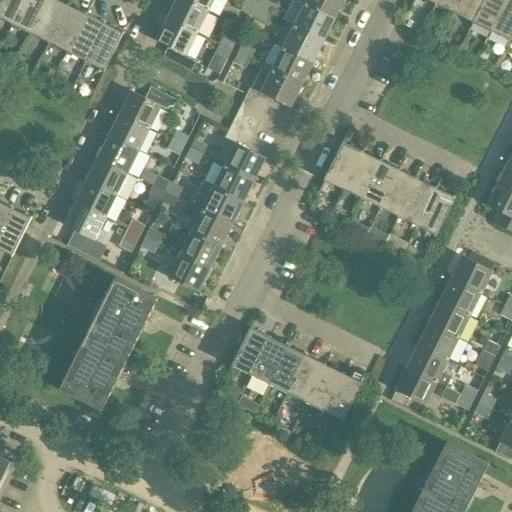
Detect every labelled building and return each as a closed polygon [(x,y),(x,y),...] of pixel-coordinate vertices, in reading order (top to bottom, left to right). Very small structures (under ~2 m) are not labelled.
[(0,0),(0,19),(12,25),(24,0),(0,0)] [(24,0),(12,25),(31,34),(47,0),(24,0)] [(47,0),(31,34),(49,44),(69,3),(61,0),(47,0)] [(189,0),(174,0),(166,16),(196,31),(207,9),(189,0)] [(189,0),(207,9),(211,0),(189,0)] [(240,9),(252,15),(257,6),(245,0),(243,0),(244,0),(240,9)] [(273,2),(269,0),(260,0),(257,6),(269,12),(273,2)] [(307,0),(306,2),(334,16),(342,0),(307,0)] [(436,0),(435,3),(453,12),(459,0),(436,0)] [(459,0),(453,12),(471,21),(481,0),(459,0)] [(481,0),(471,21),(490,30),(504,0),(481,0)] [(511,0),(504,0),(490,30),(508,39),(511,30),(511,0)] [(306,2),(295,25),(323,39),(334,16),(306,2)] [(49,44),(67,53),(87,13),(69,3),(49,44)] [(257,6),(252,15),(264,21),(269,12),(257,6)] [(67,53),(85,62),(105,21),(87,13),(67,53)] [(196,31),(166,16),(156,37),(170,44),(163,58),(192,73),(198,61),(184,54),(196,31)] [(105,21),(85,62),(104,71),(124,31),(105,21)] [(295,25),(284,47),(312,61),(323,39),(295,25)] [(224,33),(219,42),(231,48),(236,39),(224,33)] [(231,48),(219,42),(215,51),(227,57),(231,48)] [(242,42),(238,51),(250,57),(254,48),(242,42)] [(284,47),(273,69),(301,83),(312,61),(284,47)] [(250,57),(238,51),(233,60),(245,66),(250,57)] [(264,66),(253,88),(272,98),(289,107),(301,83),(273,69),(273,70),(264,66)] [(50,69),(45,78),(53,81),(54,78),(56,73),(57,72),(50,69)] [(54,78),(53,81),(63,86),(64,82),(66,78),(56,73),(54,78)] [(129,89),(119,111),(149,126),(159,105),(172,112),(178,101),(151,87),(146,97),(129,89)] [(245,94),(244,97),(267,108),(272,98),(253,88),(249,87),(245,94)] [(244,97),(239,107),(262,118),(267,108),(244,97)] [(239,107),(234,117),(257,129),(262,118),(239,107)] [(119,111),(107,133),(137,148),(149,126),(119,111)] [(229,127),(229,128),(252,139),(257,129),(234,117),(229,127)] [(234,142),(247,149),(252,139),(229,128),(224,137),(234,142)] [(178,130),(174,139),(186,145),(190,136),(178,130)] [(107,133),(96,155),(126,171),(137,148),(107,133)] [(194,138),(189,147),(201,153),(206,143),(194,138)] [(186,145),(174,139),(169,148),(181,154),(186,145)] [(234,142),(223,165),(253,180),(264,157),(247,149),(234,142)] [(324,181),(343,191),(363,151),(344,142),(324,181)] [(201,153),(189,147),(185,156),(197,162),(201,153)] [(343,191),(361,200),(381,161),(363,151),(343,191)] [(96,155),(85,177),(115,193),(126,171),(96,155)] [(511,160),(500,182),(511,187),(511,160)] [(361,200),(380,209),(399,170),(381,161),(361,200)] [(223,165),(212,187),(242,202),(253,180),(223,165)] [(380,209),(398,218),(417,179),(399,170),(380,209)] [(159,175),(154,185),(166,191),(171,181),(159,175)] [(85,177),(74,199),(104,215),(115,193),(85,177)] [(398,218),(416,227),(436,188),(417,179),(398,218)] [(184,188),(171,181),(166,191),(179,197),(184,188)] [(511,187),(500,182),(489,204),(499,210),(493,222),(511,231),(511,187)] [(166,191),(154,185),(148,195),(150,196),(144,209),(152,213),(159,198),(161,200),(166,191)] [(212,187),(201,209),(231,225),(242,202),(212,187)] [(436,188),(416,227),(435,237),(455,198),(436,188)] [(179,197),(166,191),(161,200),(174,206),(179,197)] [(104,215),(74,199),(63,222),(93,237),(104,215)] [(0,233),(13,207),(0,201),(0,233)] [(0,233),(0,250),(12,257),(32,217),(13,207),(0,233)] [(201,209),(190,231),(220,247),(231,225),(201,209)] [(133,219),(129,228),(141,234),(145,224),(133,219)] [(141,234),(129,228),(120,247),(132,253),(141,234)] [(151,228),(147,237),(159,243),(164,235),(151,228)] [(190,231),(179,254),(209,269),(220,247),(190,231)] [(159,243),(147,237),(142,246),(154,253),(159,243)] [(209,269),(179,254),(167,277),(198,292),(209,269)] [(464,255),(453,278),(483,293),(494,270),(464,255)] [(101,411),(151,309),(157,297),(115,277),(59,390),(101,411)] [(453,278),(442,300),(472,315),(483,293),(453,278)] [(442,300),(431,322),(461,337),(472,315),(442,300)] [(511,307),(507,305),(503,314),(511,318),(511,307)] [(431,322),(420,344),(450,360),(461,337),(431,322)] [(232,367),(252,376),(272,337),(252,327),(232,367)] [(252,376),(270,386),(290,346),(272,337),(252,376)] [(488,340),(483,349),(497,355),(501,347),(488,340)] [(420,344),(409,367),(450,388),(454,379),(443,374),(450,360),(420,344)] [(270,386),(288,395),(308,355),(290,346),(270,386)] [(497,355),(483,349),(475,365),(489,371),(497,355)] [(511,352),(507,350),(503,358),(511,363),(511,352)] [(288,395),(307,404),(326,365),(308,355),(288,395)] [(511,369),(511,363),(503,358),(498,367),(510,373),(511,369)] [(307,404),(325,413),(345,374),(326,365),(307,404)] [(450,388),(409,367),(398,390),(428,405),(438,383),(450,389),(450,388)] [(345,374),(325,413),(344,423),(364,384),(345,374)] [(467,386),(463,394),(475,400),(479,392),(467,386)] [(475,400),(463,394),(459,403),(470,409),(475,400)] [(485,394),(480,403),(493,409),(497,400),(485,394)] [(493,409),(480,403),(476,411),(488,418),(493,409)] [(511,420),(501,442),(511,447),(511,420)] [(316,431),(312,441),(332,450),(333,446),(336,440),(337,438),(317,429),(316,431)] [(411,511),(464,511),(489,461),(447,440),(411,511)] [(0,490),(14,463),(0,455),(0,490)]
